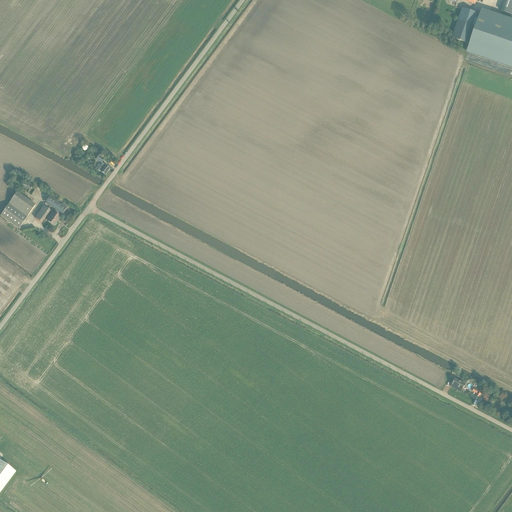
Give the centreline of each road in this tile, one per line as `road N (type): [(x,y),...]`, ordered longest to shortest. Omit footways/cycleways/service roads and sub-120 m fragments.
road 1 (unclassified): [(511,430),(89,206)]
road 2 (unclassified): [(89,206),(242,0)]
road 3 (unclassified): [(0,328),(89,206)]
